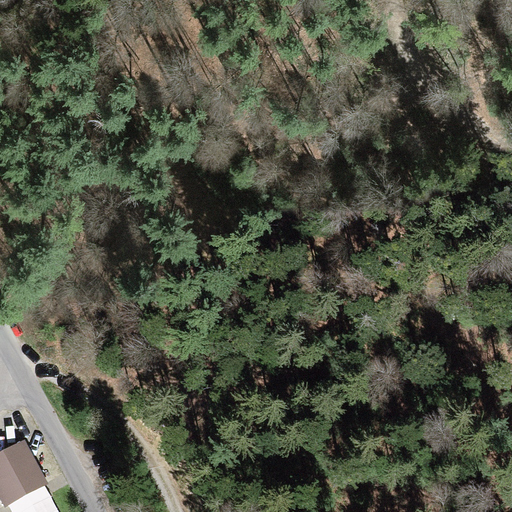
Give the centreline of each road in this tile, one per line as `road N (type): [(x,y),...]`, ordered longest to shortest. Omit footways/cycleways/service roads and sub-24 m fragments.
road 1 (unclassified): [(0,323),(100,511)]
road 2 (track): [(157,511),(111,410),(61,376),(26,369)]
road 3 (track): [(511,127),(405,57),(393,0)]
